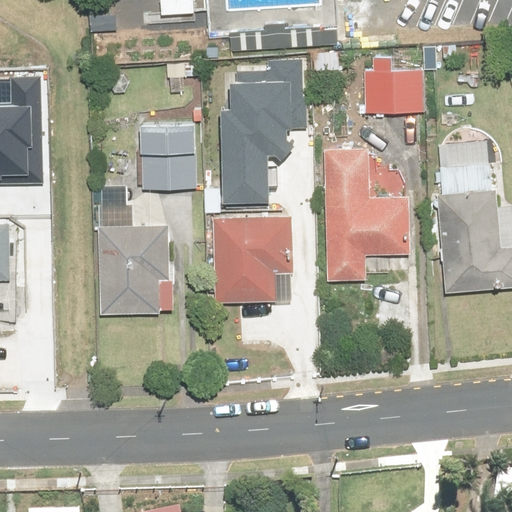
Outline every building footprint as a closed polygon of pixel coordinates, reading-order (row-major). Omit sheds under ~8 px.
[(398,0),(345,0),(348,35),(400,31),(398,0)] [(340,53),(313,51),(312,69),(338,71),(340,53)] [(223,100),(227,202),(272,200),(270,143),(290,142),(289,122),(306,121),(304,57),(272,58),(272,65),(240,66),(240,76),(231,76),(232,100),(223,100)] [(359,61),(362,104),(418,100),(415,57),(359,61)] [(0,98),(0,178),(45,177),(42,75),(15,76),(16,99),(0,98)] [(199,122),(142,121),(140,188),(198,189),(199,122)] [(408,248),(407,185),(368,186),(368,144),(322,145),(323,279),(371,278),(371,249),(408,248)] [(511,278),(511,240),(498,241),(493,186),(437,191),(445,284),(511,278)] [(0,207),(0,310),(12,311),(11,207),(0,207)] [(273,296),(272,259),(293,258),(291,207),(203,212),(205,300),(273,296)] [(166,212),(96,215),(100,307),(170,304),(166,212)] [(180,511),(177,497),(120,511),(180,511)] [(76,511),(76,502),(32,502),(32,511),(76,511)]
